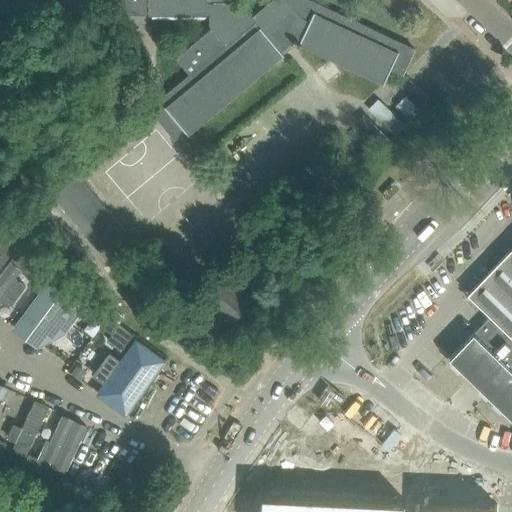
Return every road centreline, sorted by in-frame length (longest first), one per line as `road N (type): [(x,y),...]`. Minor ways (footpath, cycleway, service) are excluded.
road 1 (unclassified): [(317,342),(511,132)]
road 2 (unclassified): [(511,464),(431,431),(317,342)]
road 3 (unclassified): [(219,476),(317,342)]
road 4 (residential): [(85,408),(219,476)]
